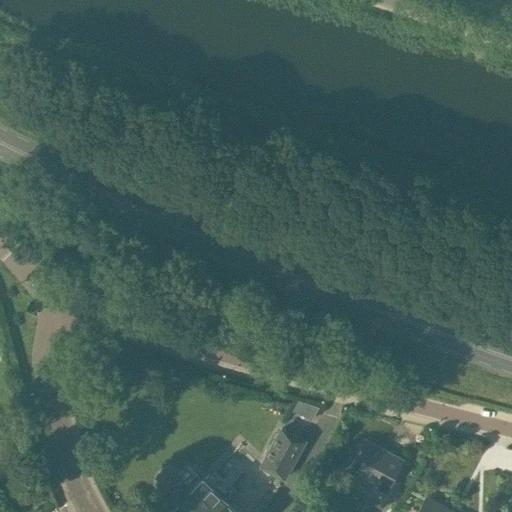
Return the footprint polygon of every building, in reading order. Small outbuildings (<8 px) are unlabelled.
[(299,399),(293,410),(311,419),(318,406),(299,399)] [(261,466),(284,479),(305,441),(282,429),(261,466)] [(384,493),(403,460),(365,439),(347,472),(384,493)] [(202,479),(171,511),(237,511),(226,501),(235,490),(215,471),(205,482),(202,479)] [(453,511),(427,497),(418,511),(453,511)]
